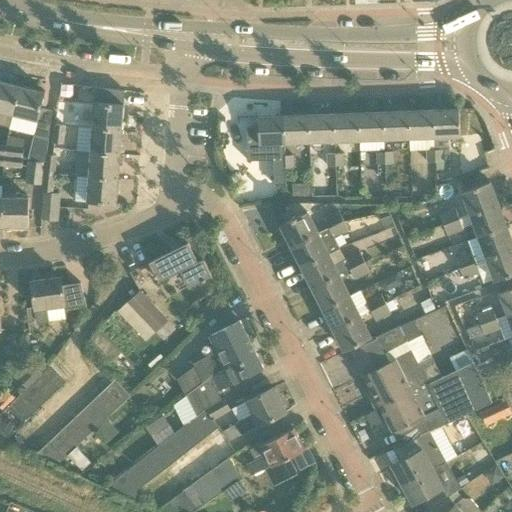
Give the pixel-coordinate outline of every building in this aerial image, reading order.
[(0,112),(14,116),(21,87),(0,81),(0,112)] [(21,87),(14,116),(38,122),(45,93),(21,87)] [(79,119),(79,127),(122,130),(124,104),(94,102),(93,118),(80,117),(79,119)] [(58,108),(56,125),(66,126),(66,118),(67,108),(58,108)] [(444,150),(444,155),(449,155),(448,137),(460,137),(459,109),(434,110),(435,138),(434,138),(435,150),(444,150)] [(434,110),(410,111),(411,139),(434,138),(435,138),(434,110)] [(386,140),(411,139),(410,111),(385,112),(386,140)] [(361,141),(386,140),(385,112),(360,113),(361,141)] [(360,113),(334,114),(335,142),(361,141),(360,113)] [(310,143),(335,142),(334,114),(309,115),(310,143)] [(285,144),(310,143),(309,115),(284,116),(285,144)] [(258,117),(259,128),(247,129),(248,161),(273,160),(274,186),(286,185),(286,168),(285,156),(285,144),(284,116),(258,117)] [(64,144),(66,126),(56,125),(54,143),(64,144)] [(121,155),(122,130),(79,127),(77,151),(121,155)] [(5,156),(22,158),(23,149),(6,147),(5,156)] [(427,162),(436,162),(435,150),(426,151),(427,162)] [(444,150),(435,150),(436,162),(438,162),(444,162),(444,155),(444,150)] [(119,180),(121,155),(77,151),(75,176),(78,177),(119,180)] [(378,164),(387,164),(386,152),(377,152),(378,164)] [(386,152),(387,164),(394,164),(394,152),(386,152)] [(336,168),(336,153),(328,154),(329,168),(336,168)] [(343,153),(336,153),(336,168),(344,167),(343,153)] [(44,174),(55,175),(57,156),(47,155),(46,161),(44,174)] [(21,169),(22,158),(5,156),(4,167),(21,169)] [(285,156),(286,168),(294,168),(294,156),(285,156)] [(43,185),(45,162),(35,162),(27,161),(27,172),(26,184),(43,185)] [(44,174),(43,185),(42,192),(54,192),(55,175),(44,174)] [(117,205),(119,180),(78,177),(76,199),(87,200),(87,202),(117,205)] [(471,215),(499,205),(490,182),(463,192),(471,215)] [(292,197),(311,196),(311,184),(291,185),(292,197)] [(60,194),(54,193),(44,193),(42,218),(58,220),(60,194)] [(4,198),(4,227),(29,227),(29,198),(4,198)] [(479,237),(507,227),(499,205),(471,215),(479,237)] [(440,215),(444,225),(460,219),(456,209),(440,214),(440,215)] [(292,247),(319,234),(308,212),(281,225),(292,247)] [(330,229),(345,221),(340,212),(325,219),(330,229)] [(460,219),(444,225),(448,236),(464,230),(460,219)] [(340,248),(335,238),(349,231),(345,221),(330,229),(329,229),(319,234),(292,247),(303,268),(329,255),(329,254),(340,248)] [(471,252),(475,263),(487,259),(511,249),(511,240),(507,227),(479,237),(467,241),(471,252)] [(150,262),(160,282),(181,271),(189,287),(213,275),(192,236),(176,244),(178,248),(150,262)] [(511,249),(487,259),(495,281),(511,275),(511,249)] [(471,252),(457,257),(461,268),(475,263),(471,252)] [(313,289),(340,276),(351,270),(366,263),(361,253),(335,266),(329,255),(303,268),(313,289)] [(366,263),(351,270),(355,279),(370,272),(366,263)] [(475,263),(461,268),(465,279),(479,274),(475,263)] [(313,289),(324,310),(350,296),(340,276),(313,289)] [(87,307),(86,302),(81,283),(63,286),(61,277),(32,281),(36,310),(36,309),(38,323),(48,322),(46,308),(64,305),(65,310),(87,307)] [(504,304),(508,314),(511,312),(511,287),(499,292),(504,304)] [(165,340),(176,329),(138,291),(127,302),(165,340)] [(324,310),(334,330),(361,317),(371,312),(387,304),(382,295),(366,303),(360,291),(350,296),(324,310)] [(392,313),(391,312),(387,304),(371,312),(376,321),(392,313)] [(480,325),(496,319),(493,308),(476,314),(480,325)] [(365,326),(361,317),(334,330),(345,351),(351,348),(351,349),(371,338),(365,326)] [(484,336),(501,330),(496,319),(480,325),(484,336)] [(186,396),(209,379),(210,380),(211,379),(229,370),(227,366),(239,359),(244,362),(257,355),(240,321),(211,335),(220,352),(194,364),(195,367),(178,380),(186,396)] [(433,358),(421,336),(414,321),(372,340),(371,338),(351,349),(364,375),(381,409),(413,392),(410,387),(427,378),(431,386),(444,380),(443,377),(433,358)] [(106,367),(120,354),(98,331),(84,345),(106,367)] [(9,357),(21,356),(21,335),(9,335),(9,357)] [(449,358),(457,373),(459,372),(458,370),(461,369),(462,371),(474,365),(466,349),(449,358)] [(511,363),(511,359),(510,353),(509,351),(492,358),(497,369),(511,363)] [(186,396),(196,417),(207,409),(217,402),(221,400),(217,392),(235,383),(235,384),(264,369),(257,355),(244,362),(239,359),(227,366),(229,370),(211,379),(210,380),(209,379),(188,394),(186,396)] [(511,363),(497,369),(500,379),(511,374),(511,363)] [(492,399),(485,385),(480,375),(475,364),(474,365),(462,371),(461,369),(458,370),(459,372),(457,373),(446,379),(445,376),(443,377),(444,380),(431,386),(427,378),(410,387),(413,392),(381,409),(393,432),(409,424),(415,437),(399,445),(400,446),(463,414),(492,399)] [(42,374),(58,390),(66,382),(51,366),(42,374)] [(34,383),(41,376),(32,368),(19,380),(28,388),(34,383)] [(34,383),(49,398),(58,390),(42,374),(41,376),(34,383)] [(116,379),(101,393),(116,409),(131,396),(116,379)] [(25,391),(40,407),(49,398),(34,383),(28,388),(25,391)] [(243,420),(237,424),(242,434),(260,425),(261,425),(286,412),(273,387),(248,400),(241,404),(247,417),(243,419),(243,420)] [(16,399),(32,415),(40,407),(25,391),(16,399)] [(107,418),(116,409),(101,393),(92,402),(107,418)] [(8,408),(23,424),(32,415),(16,399),(8,408)] [(221,400),(217,402),(207,409),(214,419),(229,411),(223,399),(221,400)] [(481,412),(486,424),(511,411),(511,409),(507,399),(481,412)] [(99,426),(107,418),(92,402),(83,410),(99,426)] [(8,408),(0,414),(0,417),(14,432),(23,424),(8,408)] [(207,409),(196,417),(210,435),(220,427),(214,419),(207,409)] [(90,434),(93,432),(99,426),(83,410),(75,418),(90,434)] [(0,438),(5,441),(14,432),(0,417),(0,438)] [(196,417),(188,424),(202,441),(210,435),(196,417)] [(66,427),(81,443),(90,434),(75,418),(66,427)] [(110,440),(119,432),(107,420),(98,429),(110,440)] [(162,444),(171,437),(175,434),(170,424),(152,436),(158,447),(162,444)] [(202,441),(188,424),(187,424),(179,430),(193,448),(202,441)] [(242,434),(237,424),(222,431),(228,442),(242,434)] [(73,451),(74,450),(81,443),(66,427),(57,435),(73,451)] [(256,461),(247,465),(252,476),(305,449),(294,428),(264,443),(261,437),(248,445),(251,449),(256,461)] [(179,430),(175,434),(171,437),(184,455),(193,448),(179,430)] [(403,485),(446,462),(430,432),(417,438),(394,450),(400,461),(392,465),(403,485)] [(57,435),(49,443),(64,459),(73,451),(57,435)] [(171,437),(162,444),(175,462),(184,455),(171,437)] [(58,465),(64,459),(49,443),(36,455),(58,465)] [(162,444),(158,447),(153,451),(167,468),(175,462),(162,444)] [(73,451),(68,456),(82,471),(91,463),(76,448),(73,451)] [(153,451),(144,458),(158,475),(167,468),(153,451)] [(240,478),(237,471),(230,457),(220,464),(233,483),(240,478)] [(158,475),(144,458),(136,464),(149,482),(158,475)] [(460,489),(447,462),(446,462),(403,485),(413,505),(421,501),(429,511),(450,497),(460,489)] [(136,464),(127,471),(141,489),(149,482),(136,464)] [(233,483),(220,464),(211,471),(224,490),(233,483)] [(138,502),(141,489),(127,471),(106,487),(138,502)] [(224,490),(211,471),(202,478),(215,496),(222,491),(224,490)] [(215,496),(202,478),(193,484),(206,503),(215,496)] [(248,492),(242,481),(240,478),(233,483),(224,490),(222,491),(231,504),(248,492)] [(196,509),(206,503),(193,484),(183,491),(184,491),(196,509)] [(175,498),(184,511),(192,511),(196,509),(184,491),(175,498)] [(481,511),(482,511),(471,498),(463,497),(455,505),(450,497),(429,511),(481,511)] [(184,511),(175,498),(157,511),(158,511),(184,511)]
